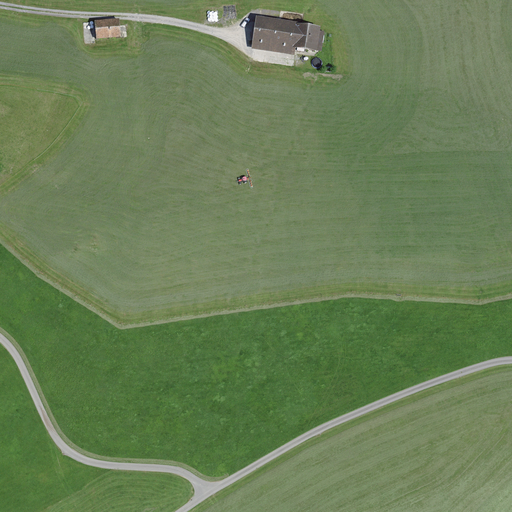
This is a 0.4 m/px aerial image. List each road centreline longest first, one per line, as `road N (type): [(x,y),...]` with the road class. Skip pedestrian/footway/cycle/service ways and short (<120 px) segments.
road 1 (track): [(511,361),(318,432),(185,511)]
road 2 (track): [(209,494),(166,470),(75,460),(0,343)]
road 3 (track): [(0,5),(183,23),(230,37)]
